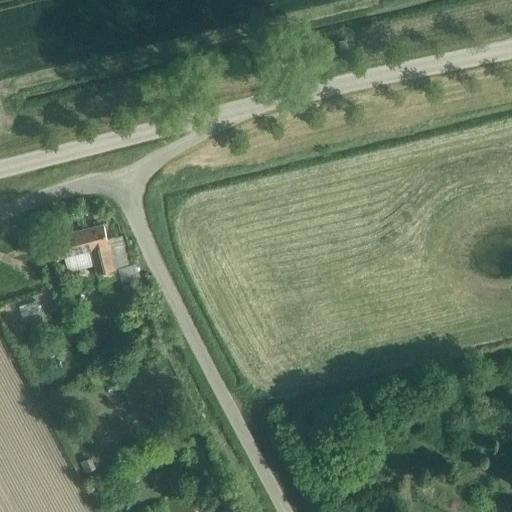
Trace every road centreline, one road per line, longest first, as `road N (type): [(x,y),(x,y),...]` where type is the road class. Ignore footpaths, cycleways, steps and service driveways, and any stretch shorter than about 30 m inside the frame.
road 1 (unclassified): [(281,511),(115,191)]
road 2 (tertiary): [(243,105),(511,48)]
road 3 (tertiary): [(0,165),(243,105)]
road 4 (unclassified): [(115,191),(243,105)]
